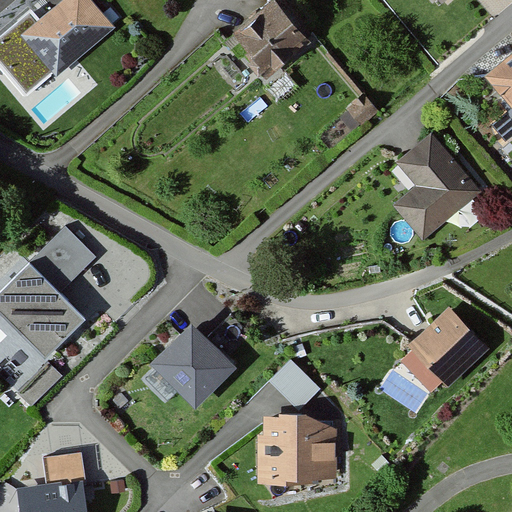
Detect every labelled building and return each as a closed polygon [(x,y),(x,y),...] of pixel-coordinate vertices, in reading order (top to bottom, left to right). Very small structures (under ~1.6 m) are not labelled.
[(30,8),(0,34),(0,64),(24,93),(47,73),(52,79),(111,29),(85,0),(63,0),(40,20),(30,8)] [(282,0),(277,0),(232,35),(268,81),(317,44),(282,0)] [(511,56),(487,78),(511,107),(511,56)] [(479,191),(430,132),(394,161),(416,187),(396,204),(424,237),(479,191)] [(93,258),(62,226),(0,284),(0,378),(29,408),(60,378),(46,363),(85,326),(55,294),(93,258)] [(488,343),(451,302),(410,339),(446,380),(488,343)] [(239,367),(193,323),(151,366),(196,410),(239,367)] [(268,373),(300,403),(321,382),(288,352),(268,373)] [(304,414),(260,414),(259,480),(335,481),(336,432),(304,414)] [(43,485),(13,488),(16,492),(18,511),(94,511),(88,442),(39,447),(43,485)]
